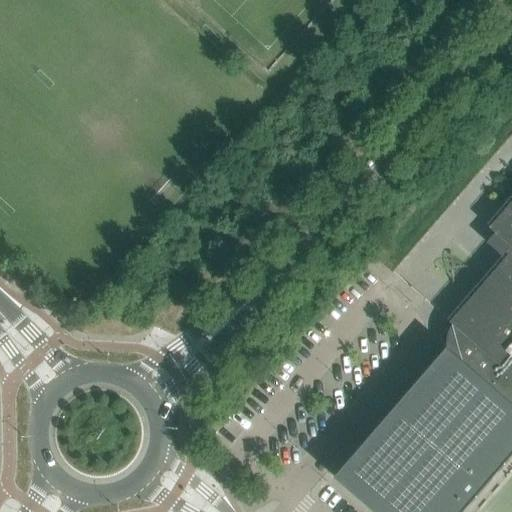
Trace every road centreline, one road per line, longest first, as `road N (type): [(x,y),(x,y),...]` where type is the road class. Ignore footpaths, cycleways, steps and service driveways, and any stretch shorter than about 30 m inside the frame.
road 1 (tertiary): [(280,265),(472,60),(511,32)]
road 2 (tertiary): [(157,417),(179,380),(260,299),(280,265)]
road 3 (tertiary): [(280,265),(159,358),(118,375)]
